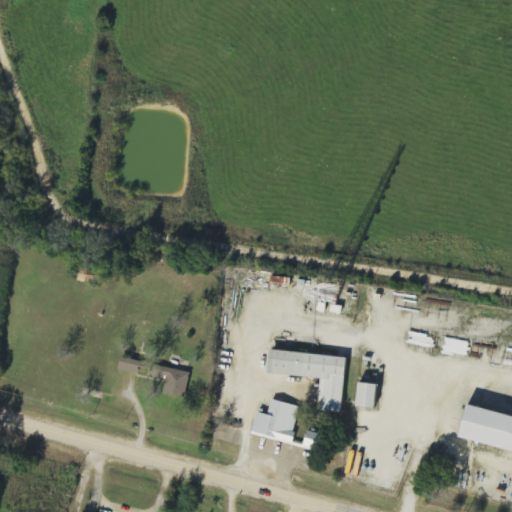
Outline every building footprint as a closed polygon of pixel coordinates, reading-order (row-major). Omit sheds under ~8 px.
[(267,374),(320,378),(317,411),(342,413),(346,357),(269,351),(267,374)] [(150,364),(122,357),(118,369),(147,376),(150,364)] [(190,371),(155,368),(154,377),(167,378),(165,395),(187,398),(190,371)] [(376,384),(357,383),(355,407),(373,408),(376,384)] [(301,407),(271,400),(268,415),(257,413),(252,435),(292,444),(301,407)] [(511,451),(511,416),(464,405),(456,438),(511,451)]
